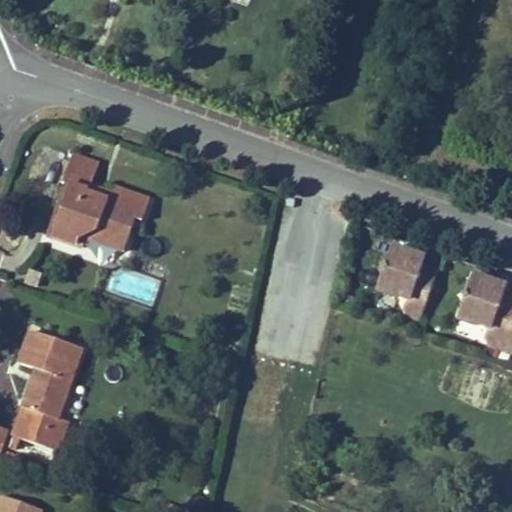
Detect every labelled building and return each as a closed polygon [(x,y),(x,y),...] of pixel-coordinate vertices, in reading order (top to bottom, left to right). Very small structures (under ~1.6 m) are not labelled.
[(111,202),(89,194),(91,186),(99,164),(74,155),(64,182),(67,183),(72,185),(54,236),(79,245),(81,238),(97,231),(128,243),(137,220),(143,222),(150,202),(115,189),(113,195),(111,202)] [(54,236),(72,185),(67,183),(49,234),(54,236)] [(113,195),(91,186),(89,194),(111,202),(113,195)] [(128,243),(97,231),(81,238),(79,245),(85,247),(86,243),(92,240),(125,252),(128,243)] [(421,320),(439,271),(424,265),(411,261),(414,254),(393,247),(387,266),(382,268),(385,273),(381,284),(400,290),(403,297),(408,299),(406,307),(410,317),(421,320)] [(427,259),(414,254),(411,261),(424,265),(427,259)] [(492,345),(502,349),(511,320),(511,296),(506,294),(492,289),(495,283),(474,276),(468,294),(463,296),(466,301),(462,312),(481,319),(484,325),(489,327),(487,335),(492,345)] [(508,287),(495,283),(492,289),(506,294),(508,287)] [(511,320),(502,349),(511,352),(511,320)] [(58,419),(82,350),(33,332),(21,364),(38,371),(15,437),(57,452),(68,423),(58,419)] [(9,434),(0,430),(0,457),(1,458),(9,434)] [(102,479),(87,474),(83,484),(98,490),(102,479)] [(34,511),(35,509),(2,497),(0,500),(0,508),(2,511),(34,511)] [(187,511),(188,511),(152,499),(149,510),(154,511),(187,511)]
